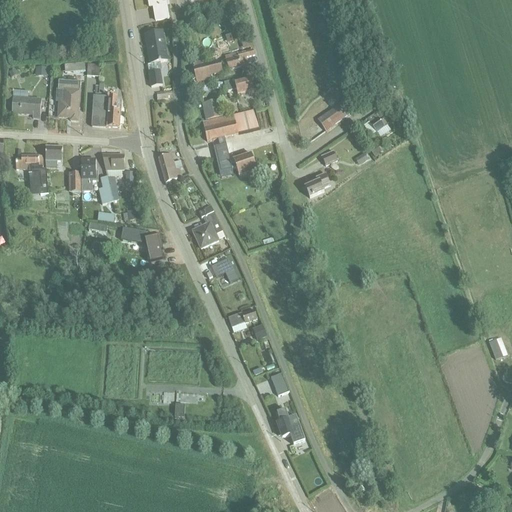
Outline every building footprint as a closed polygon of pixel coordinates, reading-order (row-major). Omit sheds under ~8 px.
[(148,0),(150,7),(150,8),(154,7),(156,21),(156,22),(170,19),(167,3),(163,3),(162,0),(148,0)] [(164,31),(146,34),(151,65),(160,63),(169,62),(164,31)] [(225,58),(228,72),(241,68),(242,74),(249,72),(246,63),(244,63),(243,61),(244,59),(254,56),(253,51),(238,55),(239,58),(232,60),(231,56),(225,58)] [(84,63),(64,65),(64,66),(65,73),(85,72),(84,63)] [(151,65),(148,65),(149,73),(161,71),(162,71),(160,63),(151,65)] [(223,73),(221,63),(200,68),(199,64),(193,65),(195,75),(191,76),(192,81),(223,73)] [(88,64),(87,77),(100,77),(101,65),(88,64)] [(35,67),(35,75),(51,76),(51,68),(35,67)] [(149,73),(151,88),(163,86),(161,71),(149,73)] [(227,93),(232,91),(236,90),(238,96),(254,92),(250,79),(235,83),(234,82),(224,84),(227,93)] [(344,79),(340,82),(347,92),(351,89),(344,79)] [(57,91),(56,102),(59,102),(59,108),(58,118),(71,119),(71,122),(78,122),(81,82),(59,81),(58,91),(57,91)] [(95,86),(95,93),(103,94),(104,85),(99,85),(99,86),(95,86)] [(28,92),(12,91),(12,93),(14,93),(12,114),(33,116),(33,119),(40,120),(42,99),(28,98),(28,92)] [(93,96),(91,127),(93,127),(93,126),(106,127),(108,97),(93,96)] [(106,127),(106,128),(119,129),(122,99),(108,97),(106,127)] [(326,133),(359,110),(351,98),(318,122),(326,133)] [(205,121),(223,117),(220,102),(202,105),(205,121)] [(385,111),(382,113),(387,122),(391,120),(385,111)] [(367,120),(372,127),(370,128),(374,133),(375,132),(376,134),(387,127),(382,120),(379,122),(374,115),(367,120)] [(234,117),(203,124),(207,143),(238,136),(234,117)] [(376,147),(370,151),(376,158),(381,154),(376,147)] [(63,148),(46,148),(47,167),(47,170),(57,170),(57,163),(62,163),(63,148)] [(322,159),(326,168),(338,163),(334,153),(322,159)] [(356,160),(360,167),(369,161),(365,154),(356,160)] [(233,161),(239,178),(257,171),(251,155),(233,161)] [(172,156),(159,159),(166,185),(183,180),(180,169),(176,171),(174,163),(172,156)] [(22,160),(16,160),(16,171),(29,170),(32,196),(48,195),(47,170),(47,167),(43,168),(43,157),(22,157),(22,160)] [(124,157),(103,157),(108,177),(113,201),(118,200),(116,186),(117,186),(115,178),(122,178),(122,171),(124,171),(124,157)] [(96,161),(81,161),(81,174),(82,192),(93,192),(93,182),(98,182),(98,172),(96,172),(96,161)] [(181,162),(174,163),(176,171),(180,169),(182,169),(181,162)] [(81,174),(69,174),(69,193),(73,193),(73,197),(81,197),(81,193),(82,193),(82,192),(81,174)] [(305,189),(310,200),(325,193),(323,191),(331,187),(326,175),(316,180),(318,183),(305,189)] [(103,189),(98,190),(102,206),(114,203),(113,201),(108,177),(100,180),(103,189)] [(202,212),(199,214),(202,220),(203,219),(207,227),(217,222),(211,207),(205,210),(206,211),(202,213),(202,212)] [(138,210),(128,211),(129,221),(139,219),(138,210)] [(99,213),(97,221),(113,224),(115,215),(99,213)] [(207,227),(193,233),(196,239),(195,239),(197,243),(198,243),(201,251),(220,242),(219,241),(217,236),(223,233),(217,222),(207,227)] [(123,230),(121,242),(146,246),(150,264),(163,261),(161,250),(163,250),(160,235),(148,238),(149,234),(123,230)] [(223,233),(217,236),(219,241),(225,238),(223,233)] [(265,239),(266,244),(277,241),(275,236),(265,239)] [(229,260),(211,269),(216,280),(225,275),(230,285),(239,281),(229,260)] [(242,315),(228,319),(232,329),(246,325),(257,320),(254,312),(242,316),(242,315)] [(246,325),(232,329),(234,335),(247,330),(246,325)] [(263,326),(253,330),(257,342),(268,338),(263,326)] [(495,360),(503,356),(496,340),(488,343),(495,360)] [(262,354),(267,370),(274,368),(269,352),(262,354)] [(282,375),(271,380),(278,398),(289,393),(282,375)] [(175,404),(201,403),(200,390),(181,391),(181,388),(159,389),(160,405),(175,404)] [(176,406),(175,419),(184,420),(185,407),(176,406)] [(297,418),(277,425),(281,435),(283,435),(284,439),(291,437),(294,447),(305,443),(297,418)]
